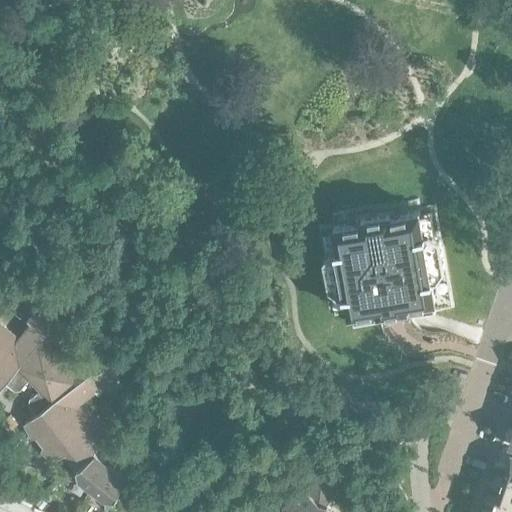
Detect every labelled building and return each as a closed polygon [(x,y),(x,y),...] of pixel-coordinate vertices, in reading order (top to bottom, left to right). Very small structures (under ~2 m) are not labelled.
[(334,221),(319,223),(334,314),(352,311),(354,323),(380,318),(397,315),(409,313),(419,311),(452,306),(435,203),(420,206),(418,196),(332,211),(334,221)] [(105,294),(91,308),(111,329),(126,315),(105,294)] [(14,389),(20,388),(32,374),(41,377),(61,357),(47,343),(57,330),(61,319),(54,314),(54,308),(40,297),(31,308),(35,310),(27,320),(30,322),(19,337),(0,321),(0,386),(5,381),(14,389)] [(65,451),(71,459),(105,432),(81,400),(95,389),(98,393),(108,385),(110,389),(121,380),(111,366),(105,365),(99,358),(88,362),(75,372),(61,357),(41,377),(43,386),(29,397),(28,403),(36,413),(24,421),(31,437),(40,436),(44,441),(41,449),(54,460),(65,451)] [(222,456),(226,451),(241,431),(225,418),(206,444),(216,452),(222,456)] [(78,477),(91,487),(110,464),(94,451),(95,448),(109,438),(105,432),(71,459),(76,466),(66,475),(70,479),(78,477)] [(344,445),(362,456),(368,445),(350,435),(344,445)] [(193,511),(225,470),(214,461),(175,511),(193,511)] [(110,464),(91,487),(104,498),(104,507),(110,509),(124,475),(110,464)] [(0,491),(2,492),(11,476),(0,470),(0,491)] [(339,511),(327,501),(339,488),(322,473),(299,499),(296,495),(282,505),(284,511),(339,511)] [(511,475),(504,473),(496,494),(511,499),(511,475)] [(511,511),(511,499),(496,494),(490,511),(511,511)]
